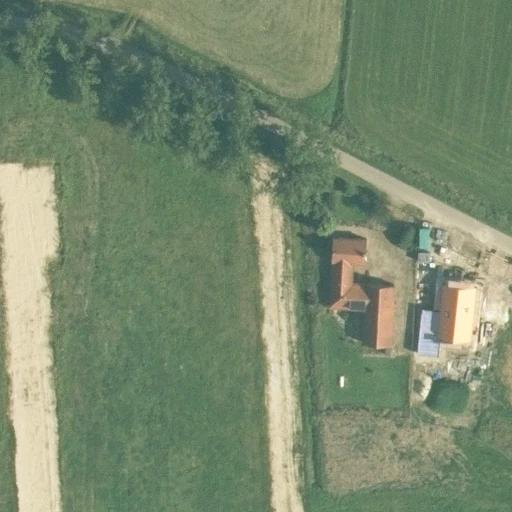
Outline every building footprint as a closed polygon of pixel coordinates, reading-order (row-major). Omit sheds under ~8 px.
[(333,260),(330,306),(362,307),(362,310),(361,342),(385,344),(390,345),(392,345),(396,284),(363,282),(363,284),(351,283),(352,261),(366,262),(367,238),(333,236),(332,260),(333,260)] [(422,308),(417,353),(438,355),(440,335),(468,338),(473,287),(444,284),(442,302),(441,310),(422,308)] [(492,343),(487,385),(503,387),(506,369),(511,369),(511,315),(509,336),(508,344),(492,342),(492,343)] [(430,402),(431,392),(415,391),(414,400),(430,402)] [(489,438),(490,427),(476,426),(475,436),(489,438)]
